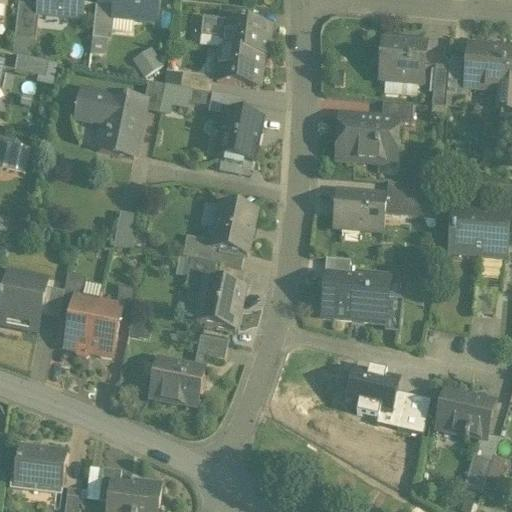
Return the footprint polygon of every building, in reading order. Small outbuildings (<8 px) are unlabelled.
[(84,0),(38,0),(38,9),(37,16),(38,16),(82,21),(84,0)] [(115,0),(113,20),(156,25),(158,0),(115,0)] [(38,9),(18,7),(14,42),(35,45),(38,16),(37,16),(38,9)] [(110,9),(96,7),(92,42),(106,43),(110,9)] [(247,13),(219,10),(218,24),(227,25),(227,24),(245,26),(247,13)] [(245,26),(227,24),(227,25),(223,55),(262,59),(266,60),(270,29),(245,26)] [(424,46),(383,42),(379,84),(420,88),(424,46)] [(511,53),(469,50),(467,63),(465,90),(466,90),(511,94),(511,53)] [(156,51),(136,62),(147,81),(167,69),(156,51)] [(223,55),(219,55),(216,85),(259,90),(262,59),(223,55)] [(48,66),(17,60),(14,75),(45,82),(48,66)] [(467,63),(449,61),(449,71),(446,100),(465,101),(466,90),(465,90),(467,63)] [(449,71),(434,70),(431,111),(445,112),(446,100),(449,71)] [(211,80),(182,77),(180,92),(191,95),(209,98),(211,80)] [(165,89),(148,86),(144,105),(145,105),(143,114),(159,117),(161,107),(165,89)] [(180,92),(165,89),(161,107),(188,112),(189,106),(191,95),(180,92)] [(144,105),(110,98),(109,100),(81,95),(75,124),(103,130),(98,155),(133,163),(143,114),(145,105),(144,105)] [(209,98),(191,95),(189,106),(210,110),(213,99),(209,98)] [(412,109),(383,107),(381,124),(397,125),(397,127),(410,128),(412,109)] [(261,122),(226,115),(217,160),(252,167),(261,122)] [(361,122),(341,121),(337,163),(378,166),(379,157),(393,158),(399,153),(400,146),(395,141),(397,127),(397,125),(381,124),(363,123),(363,121),(361,121),(361,122)] [(8,140),(0,138),(0,172),(2,173),(8,140)] [(426,190),(397,188),(395,205),(425,208),(426,190)] [(386,199),(335,195),(332,232),(382,236),(386,199)] [(140,209),(124,206),(118,236),(133,240),(140,209)] [(256,214),(221,207),(211,252),(243,259),(246,259),(256,214)] [(508,217),(456,213),(454,232),(452,232),(450,257),(489,260),(489,263),(504,265),(508,217)] [(211,252),(208,265),(221,268),(241,272),(243,259),(211,252)] [(220,268),(190,262),(186,281),(206,285),(206,283),(217,286),(220,268)] [(350,264),(325,262),(324,282),(326,282),(326,280),(348,281),(350,264)] [(42,282),(7,275),(1,302),(0,301),(0,328),(36,337),(40,318),(46,292),(40,290),(42,282)] [(98,307),(81,304),(86,282),(67,278),(63,296),(61,308),(72,311),(64,350),(76,352),(75,356),(77,359),(85,361),(88,359),(89,355),(98,307)] [(348,281),(326,280),(326,282),(323,317),(333,318),(333,321),(384,326),(389,282),(366,279),(366,283),(348,281)] [(217,286),(206,283),(206,285),(197,325),(196,325),(196,326),(235,334),(239,312),(238,311),(242,292),(243,292),(244,291),(217,286)] [(115,311),(98,307),(89,355),(112,359),(120,320),(131,323),(137,293),(119,289),(115,311)] [(63,296),(46,292),(40,318),(58,322),(61,308),(63,296)] [(496,294),(475,292),(473,318),(494,320),(496,294)] [(228,345),(199,339),(195,359),(206,361),(224,365),(228,345)] [(192,371),(157,364),(149,402),(178,408),(178,407),(196,412),(204,374),(203,374),(206,361),(195,359),(192,371)] [(399,384),(386,381),(387,376),(369,372),(368,377),(354,374),(346,410),(358,413),(357,418),(378,423),(379,417),(392,420),(397,397),(399,384)] [(493,407),(444,396),(436,433),(464,439),(463,444),(466,445),(467,440),(485,444),(493,407)] [(379,417),(378,423),(377,429),(423,439),(431,404),(397,397),(392,420),(379,417)] [(67,456),(48,453),(47,456),(21,452),(22,450),(18,450),(18,452),(20,453),(18,467),(17,467),(14,488),(39,490),(39,488),(61,491),(61,493),(63,493),(65,473),(63,472),(64,458),(67,458),(67,456)] [(491,464),(474,460),(464,489),(481,494),(491,464)] [(120,474),(102,472),(98,504),(112,506),(115,486),(119,487),(120,474)] [(156,511),(160,488),(137,485),(136,490),(129,489),(129,488),(119,487),(115,486),(112,506),(111,511),(156,511)] [(79,511),(82,494),(67,492),(65,511),(79,511)]
